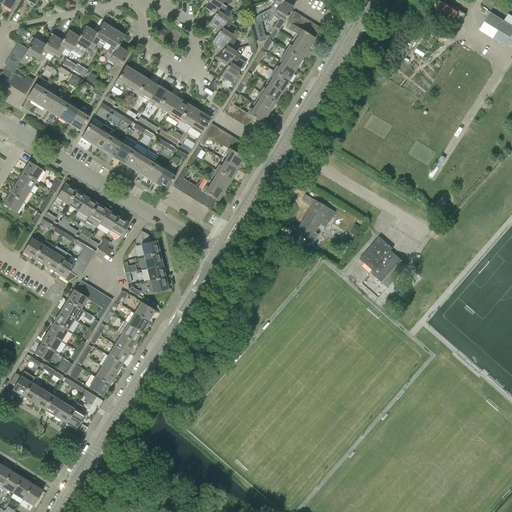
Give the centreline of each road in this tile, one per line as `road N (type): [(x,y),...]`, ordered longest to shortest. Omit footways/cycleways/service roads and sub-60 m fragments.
road 1 (tertiary): [(58,511),(216,254)]
road 2 (tertiary): [(216,254),(374,0)]
road 3 (residential): [(27,135),(216,254)]
road 4 (residential): [(140,0),(144,45),(193,73),(187,21),(155,0)]
road 5 (residential): [(0,31),(140,0)]
